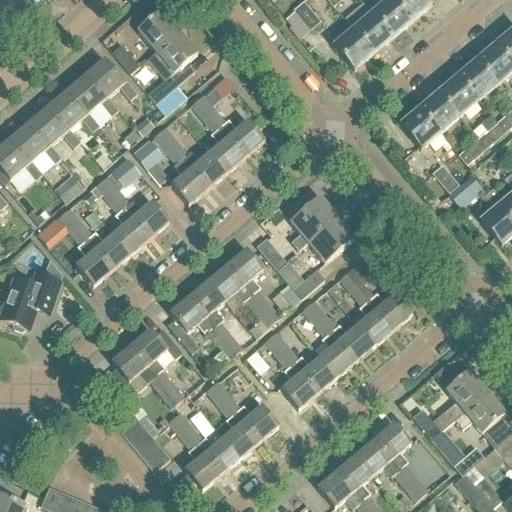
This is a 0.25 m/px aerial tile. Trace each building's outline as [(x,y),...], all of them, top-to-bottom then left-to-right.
[(333,12),(347,0),(327,0),(325,2),(333,12)] [(392,0),(391,2),(412,27),(431,10),(422,0),(392,0)] [(392,43),(412,27),(391,2),(371,18),(392,43)] [(300,44),(321,27),(304,7),(284,24),(300,44)] [(262,45),(285,32),(271,9),(249,23),(262,45)] [(154,58),(178,37),(159,16),(135,36),(154,58)] [(371,18),(352,35),(373,60),(392,43),(371,18)] [(373,60),(352,35),(347,29),(341,35),(345,40),(332,51),(353,76),(373,60)] [(511,34),(496,48),(511,67),(511,34)] [(178,37),(154,58),(155,59),(147,67),(165,87),(148,101),(166,122),(186,104),(169,82),(172,79),(196,59),(178,37)] [(498,89),(511,77),(511,67),(496,48),(477,65),(498,89)] [(129,81),(139,72),(121,51),(111,59),(129,81)] [(103,104),(107,101),(118,91),(130,104),(136,99),(125,84),(122,87),(102,64),(83,81),(103,104)] [(478,106),(498,89),(477,65),(457,81),(478,106)] [(118,114),(107,101),(103,104),(83,81),(64,96),(84,120),(88,116),(99,107),(110,121),(118,114)] [(438,98),(459,122),(478,106),(457,81),(438,98)] [(511,87),(421,160),(430,170),(511,104),(511,87)] [(142,95),(118,114),(129,127),(152,108),(142,95)] [(222,104),(214,95),(206,103),(213,112),(222,104)] [(99,130),(88,116),(84,120),(64,96),(45,112),(65,136),(68,133),(80,123),(91,137),(99,130)] [(439,139),(459,122),(438,98),(418,114),(439,139)] [(191,112),(201,124),(214,113),(213,112),(206,103),(203,101),(191,112)] [(46,151),(50,148),(60,140),(71,153),(79,146),(68,133),(65,136),(45,112),(26,128),(46,151)] [(201,124),(213,139),(220,133),(244,161),(263,146),(246,126),(236,135),(229,126),(227,127),(214,113),(201,124)] [(420,155),(439,139),(418,114),(399,130),(420,155)] [(511,115),(497,128),(505,139),(511,133),(511,115)] [(142,142),(154,131),(146,123),(134,134),(142,142)] [(112,126),(88,144),(94,153),(119,134),(112,126)] [(61,162),(50,148),(46,151),(26,128),(7,144),(27,167),(30,165),(42,155),(53,168),(61,162)] [(477,145),(486,155),(505,139),(497,128),(477,145)] [(163,157),(176,146),(165,133),(152,144),(153,145),(163,157)] [(219,149),(209,158),(225,177),(244,161),(220,133),(213,139),(212,141),(219,149)] [(42,178),(30,165),(27,167),(7,144),(0,150),(0,174),(8,184),(23,171),(34,185),(42,178)] [(166,160),(163,157),(153,145),(150,147),(149,146),(132,160),(147,178),(159,192),(169,184),(157,169),(164,163),(163,162),(166,160)] [(467,171),(486,155),(477,145),(458,160),(467,171)] [(163,157),(166,160),(174,170),(172,172),(180,182),(172,189),(188,209),(207,193),(182,164),(187,159),(176,146),(163,157)] [(189,157),(187,159),(182,164),(207,193),(225,177),(209,158),(198,167),(189,157)] [(123,193),(140,179),(127,164),(111,179),(123,193)] [(433,179),(450,199),(460,191),(443,171),(433,179)] [(511,178),(508,181),(503,185),(511,195),(511,199),(503,207),(499,210),(511,225),(511,178)] [(107,182),(94,193),(105,206),(118,195),(107,182)] [(459,213),(482,194),(471,182),(449,201),(459,213)] [(105,206),(115,219),(123,213),(148,243),(168,227),(150,207),(140,216),(132,207),(129,209),(118,195),(105,206)] [(503,207),(499,203),(492,195),(484,201),(495,214),(479,226),(500,251),(511,241),(511,225),(499,210),(503,207)] [(307,248),(336,223),(319,203),(290,228),(300,241),(292,248),(298,255),(307,248)] [(122,231),(113,239),(130,259),(148,243),(123,213),(115,219),(122,226),(120,228),(122,231)] [(67,237),(80,226),(69,214),(57,225),(67,237)] [(269,223),(275,230),(284,222),(278,216),(269,223)] [(32,218),(29,221),(38,232),(44,226),(40,221),(37,224),(32,218)] [(336,223),(307,248),(324,269),(354,244),(336,223)] [(85,244),(91,239),(80,226),(67,237),(80,252),(78,254),(85,262),(75,271),(92,291),(111,275),(85,244)] [(111,275),(130,259),(113,239),(102,248),(95,239),(93,241),(91,239),(85,244),(111,275)] [(275,276),(285,267),(266,244),(256,253),(275,276)] [(245,255),(225,271),(251,301),(244,307),(255,320),(269,309),(258,296),(260,294),(251,284),(262,275),(245,255)] [(46,277),(44,281),(45,282),(62,287),(64,282),(49,266),(46,277)] [(225,271),(206,287),(223,307),(234,298),(242,308),(244,307),(251,301),(225,271)] [(339,286),(349,298),(362,287),(352,275),(339,286)] [(317,276),(293,295),(292,296),(301,306),(325,286),(317,276)] [(51,322),(62,287),(45,282),(44,281),(34,278),(31,289),(13,283),(0,323),(0,326),(13,331),(14,336),(22,339),(25,336),(31,338),(38,318),(51,322)] [(206,287),(187,303),(213,334),(220,328),(222,326),(213,315),(223,307),(206,287)] [(366,305),(391,335),(411,319),(394,300),(384,308),(377,299),(375,301),(362,287),(349,298),(360,311),(366,305)] [(292,296),(293,295),(289,290),(280,298),(293,313),(301,306),(292,296)] [(206,338),(218,352),(231,341),(220,328),(213,334),(187,303),(168,318),(174,326),(185,339),(196,330),(205,340),(206,338)] [(356,332),(372,351),(391,335),(366,305),(360,311),(361,313),(359,314),(366,323),(356,332)] [(302,318),(311,329),(324,318),(315,307),(302,318)] [(280,323),(269,309),(255,320),(267,334),(280,323)] [(318,363),(335,383),(353,367),(328,337),(335,331),(324,318),(311,329),(324,344),(322,346),(329,354),(318,363)] [(174,326),(167,332),(178,345),(185,339),(174,326)] [(328,337),(353,367),(372,351),(356,332),(347,339),(339,331),(337,333),(335,331),(328,337)] [(148,335),(129,351),(155,383),(149,388),(160,401),(173,390),(162,376),(182,359),(163,336),(154,343),(148,335)] [(264,349),(274,361),(287,350),(277,338),(264,349)] [(231,341),(218,352),(229,366),(242,355),(231,341)] [(274,361),(284,374),(291,369),(316,399),(335,383),(318,363),(309,371),(302,362),(299,364),(287,350),(274,361)] [(136,399),(149,388),(155,383),(129,351),(110,367),(114,372),(106,379),(118,394),(126,387),(136,399)] [(260,381),(271,373),(257,356),(247,365),(260,381)] [(185,377),(195,369),(186,357),(176,365),(185,377)] [(291,369),(284,374),(286,376),(284,378),(291,386),(280,395),(296,415),(316,399),(291,369)] [(455,408),(432,427),(441,437),(453,426),(486,398),(468,377),(445,396),(455,408)] [(204,398),(214,409),(227,398),(218,387),(204,398)] [(173,390),(160,401),(170,414),(184,403),(173,390)] [(222,444),(239,463),(258,447),(234,418),(240,413),(227,398),(214,409),(227,425),(225,427),(232,435),(222,444)] [(486,398),(453,426),(461,435),(471,427),(481,439),(504,419),(486,398)] [(234,418),(258,447),(277,431),(260,412),(249,421),(241,412),(240,413),(234,418)] [(118,437),(135,423),(128,415),(112,429),(118,437)] [(412,423),(431,445),(441,437),(422,415),(412,423)] [(175,448),(179,445),(177,442),(190,431),(181,419),(164,434),(175,448)] [(125,445),(141,431),(135,423),(118,437),(125,445)] [(373,445),(421,502),(428,497),(405,470),(408,467),(400,457),(409,449),(392,429),(373,445)] [(141,431),(125,445),(132,453),(148,439),(141,431)] [(179,445),(189,457),(196,451),(220,479),(239,463),(222,444),(212,452),(204,443),(202,445),(190,431),(177,442),(179,445)] [(138,461),(155,447),(148,439),(132,453),(138,461)] [(502,465),(511,456),(511,439),(494,455),(502,465)] [(414,508),(421,502),(373,445),(354,461),(371,481),(382,472),(391,483),(392,482),(414,508)] [(145,469),(161,455),(155,447),(138,461),(145,469)] [(196,451),(189,457),(187,459),(194,467),(184,475),(201,495),(220,479),(196,451)] [(476,453),(454,472),(462,483),(464,481),(474,473),(485,463),(476,453)] [(161,455),(145,469),(152,477),(168,463),(161,455)] [(361,490),(371,481),(354,461),(335,477),(364,511),(375,511),(368,503),(370,501),(361,490)] [(474,473),(464,481),(490,511),(495,511),(502,506),(474,473)] [(364,511),(335,477),(316,494),(331,511),(335,511),(344,505),(349,511),(364,511)] [(490,511),(464,481),(462,483),(454,490),(472,511),(490,511)] [(42,511),(50,511),(58,496),(48,492),(40,511),(42,511)] [(61,511),(67,500),(58,496),(50,511),(61,511)] [(0,511),(26,511),(0,500),(0,511)] [(73,511),(77,504),(67,500),(61,511),(73,511)]
